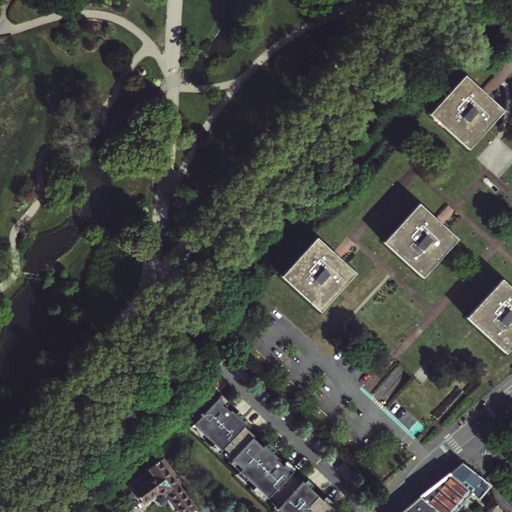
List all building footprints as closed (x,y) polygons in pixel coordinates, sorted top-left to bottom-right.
[(461,77),(434,112),(467,143),(499,113),(461,77)] [(419,207),(387,241),(421,273),(453,238),(434,221),(419,207)] [(316,242),(285,276),(318,307),(350,273),(331,256),(316,242)] [(511,291),(502,283),(471,316),(505,348),(511,339),(511,291)] [(281,511),(329,511),(332,509),(302,481),(300,483),(290,474),(291,473),(278,461),(279,460),(264,445),(262,448),(252,438),(254,437),(244,427),(246,425),(230,410),(229,412),(216,400),(215,400),(205,390),(184,412),(194,421),(192,424),(220,450),(222,448),(232,457),(231,459),(241,469),(238,471),(267,497),(269,495),(279,505),(276,508),(281,511)] [(179,511),(186,511),(195,506),(178,483),(181,481),(163,456),(148,467),(154,475),(134,491),(143,503),(157,492),(166,494),(179,511)] [(420,496),(439,511),(451,511),(470,491),(478,498),(489,483),(462,462),(420,496)] [(439,511),(420,496),(409,505),(416,511),(439,511)]
